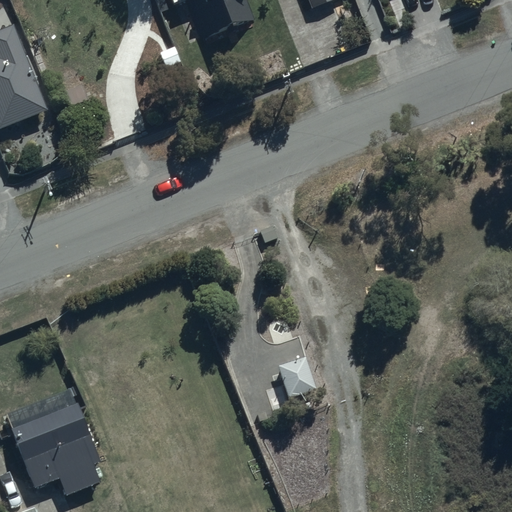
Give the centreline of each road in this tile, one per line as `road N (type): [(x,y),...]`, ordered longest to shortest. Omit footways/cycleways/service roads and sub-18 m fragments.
road 1 (tertiary): [(0,271),(511,66)]
road 2 (track): [(235,174),(306,268),(318,399),(345,511)]
road 3 (track): [(511,325),(318,399)]
